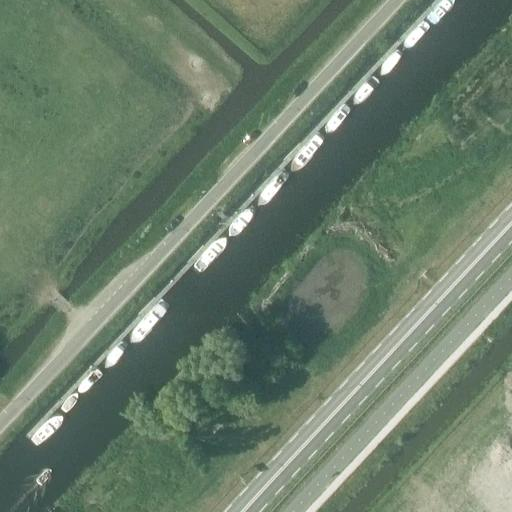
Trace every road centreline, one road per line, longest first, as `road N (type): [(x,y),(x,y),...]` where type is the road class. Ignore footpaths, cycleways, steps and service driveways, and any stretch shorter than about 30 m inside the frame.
road 1 (unclassified): [(0,423),(399,0)]
road 2 (secondary): [(511,224),(242,511)]
